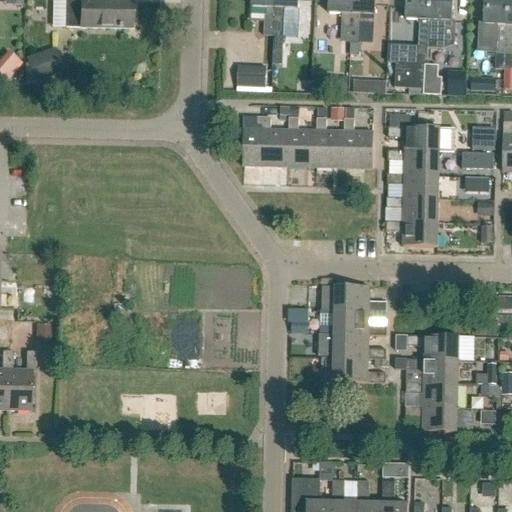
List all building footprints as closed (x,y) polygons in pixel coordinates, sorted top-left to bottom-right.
[(274,39),(275,0),(252,0),(252,8),(266,9),(265,30),(265,38),(274,39)] [(298,0),(275,0),(274,39),(273,50),(282,50),(283,31),(284,10),(298,11),(298,0)] [(351,37),(352,0),(329,0),(329,15),(343,15),(342,37),(351,37)] [(375,0),(352,0),(351,37),(352,37),(351,56),(359,57),(360,37),(361,16),(375,17),(375,0)] [(427,58),(428,43),(430,0),(407,0),(406,21),(420,21),(419,43),(418,58),(427,58)] [(453,0),(430,0),(428,43),(428,50),(443,51),(443,43),(455,44),(456,23),(452,23),(453,0)] [(506,48),(508,0),(485,0),(484,26),(498,27),(497,48),(497,72),(503,72),(503,71),(505,71),(505,66),(506,66),(506,48)] [(106,3),(81,3),(65,2),(64,29),(80,30),(105,30),(105,31),(131,31),(132,3),(106,3)] [(26,60),(34,83),(53,77),(45,54),(26,60)] [(0,70),(0,72),(4,80),(23,67),(17,59),(0,70)] [(425,67),(396,65),(395,90),(423,91),(424,92),(425,67)] [(264,90),(266,69),(237,67),(236,89),(264,90)] [(424,92),(423,97),(441,97),(442,80),(438,80),(439,67),(425,67),(424,92)] [(511,71),(505,71),(503,71),(503,72),(504,72),(503,78),(503,91),(511,91),(511,71)] [(449,76),(449,97),(465,98),(466,77),(449,76)] [(348,93),(348,80),(336,80),(336,93),(348,93)] [(471,94),(495,95),(496,83),(472,82),(471,94)] [(280,110),(280,122),(285,122),(286,117),(289,117),(289,110),(280,110)] [(290,110),(290,119),(298,120),(298,110),(290,110)] [(332,111),(331,123),(344,123),(344,112),(332,111)] [(346,111),(346,119),(355,120),(355,111),(346,111)] [(405,140),(405,153),(405,154),(439,155),(453,155),(454,131),(440,130),(409,130),(409,118),(389,117),(389,129),(388,129),(387,140),(405,140)] [(244,119),(244,133),(261,133),(262,128),(256,128),(257,120),(244,119)] [(276,170),(277,134),(271,134),(271,120),(257,120),(256,128),(262,128),(261,133),(244,133),(243,169),(276,170)] [(308,171),(309,134),(298,134),(299,121),(289,120),(289,134),(277,134),(276,170),(308,171)] [(340,171),(341,135),(326,135),(326,121),(317,121),(316,135),(309,134),(308,171),(340,171)] [(341,135),(340,171),(373,172),(374,136),(354,135),(354,122),(344,122),(344,135),(341,135)] [(511,125),(504,125),(502,174),(511,174),(511,125)] [(498,153),(499,131),(477,130),(476,153),(498,153)] [(405,154),(405,153),(387,153),(387,163),(405,164),(404,177),(439,178),(439,155),(405,154)] [(494,171),(494,157),(471,156),(470,171),(494,171)] [(404,177),(387,176),(386,187),(404,187),(404,200),(404,201),(438,202),(439,178),(404,177)] [(404,201),(404,200),(386,200),(386,210),(404,211),(403,224),(403,225),(437,225),(438,202),(404,201)] [(482,218),(493,218),(493,207),(482,207),(482,218)] [(403,225),(403,224),(386,224),(385,234),(403,234),(403,249),(437,250),(437,225),(403,225)] [(492,229),(482,228),(481,245),(491,245),(492,229)] [(369,314),(386,315),(387,304),(369,304),(369,289),(335,289),(335,313),(369,314)] [(499,298),(499,311),(510,312),(511,299),(499,298)] [(368,328),(369,314),(335,313),(321,313),(321,336),(334,337),(368,337),(368,338),(386,338),(386,328),(368,328)] [(306,325),(292,325),(292,335),(306,335),(306,325)] [(37,327),(36,340),(52,341),(52,328),(37,327)] [(368,351),(368,338),(368,337),(334,337),(334,360),(368,361),(385,362),(386,352),(368,351)] [(424,349),(424,362),(424,363),(458,363),(459,339),(407,338),(396,338),(396,353),(407,354),(407,348),(424,349)] [(292,357),(301,357),(301,346),(292,346),(292,357)] [(7,372),(12,373),(13,354),(2,354),(2,372),(0,372),(0,413),(6,413),(7,372)] [(7,372),(6,413),(31,414),(32,374),(36,375),(36,354),(26,354),(26,373),(12,373),(7,372)] [(367,375),(368,361),(334,360),(333,384),(385,385),(385,375),(367,375)] [(458,387),(458,363),(424,363),(424,362),(406,362),(396,362),(395,372),(404,372),(407,372),(406,385),(424,386),(458,387)] [(497,368),(488,367),(488,388),(497,388),(497,368)] [(511,375),(502,376),(502,396),(511,396),(511,375)] [(424,386),(406,385),(406,396),(423,396),(423,409),(423,410),(457,411),(458,387),(424,386)] [(482,388),(482,397),(496,397),(496,388),(482,388)] [(423,410),(423,409),(405,409),(405,419),(423,420),(423,434),(457,435),(457,411),(423,410)] [(482,413),(482,426),(496,427),(496,413),(482,413)] [(320,464),(320,482),(333,483),(333,465),(320,464)] [(395,480),(396,467),(383,467),(383,479),(395,480)] [(332,511),(333,506),(332,506),(319,506),(320,484),(293,483),(292,511),(307,511),(332,511)] [(358,511),(358,507),(344,506),(345,484),(333,484),(332,506),(333,506),(332,511),(358,511)] [(382,511),(383,507),(382,507),(369,507),(370,485),(358,484),(358,507),(358,511),(382,511)] [(383,507),(382,511),(408,511),(408,508),(394,507),(395,485),(383,485),(382,507),(383,507)] [(486,487),(486,498),(495,498),(495,487),(486,487)]
